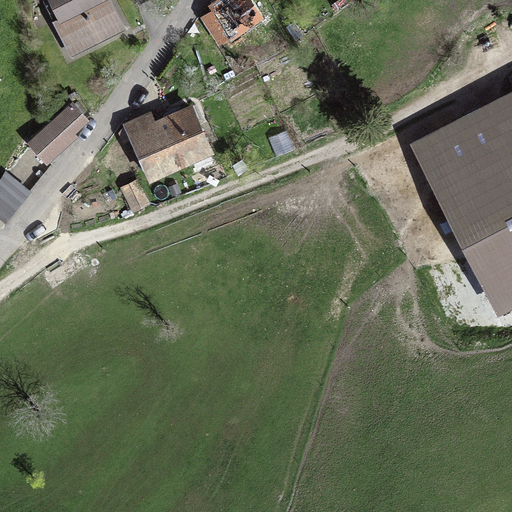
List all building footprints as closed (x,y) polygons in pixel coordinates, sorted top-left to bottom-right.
[(52,20),(67,49),(93,36),(96,41),(124,27),(109,0),(52,0),(61,16),(52,20)] [(219,0),(212,5),(216,11),(204,19),(219,42),(268,9),(261,0),(255,0),(254,1),(252,0),(219,0)] [(493,299),(511,289),(511,93),(414,144),(493,299)] [(66,143),(64,140),(90,115),(77,101),(73,105),(72,103),(30,141),(47,160),(66,143)] [(119,132),(123,141),(131,137),(149,176),(209,149),(197,123),(202,121),(195,104),(181,111),(179,106),(165,112),(167,117),(136,131),(131,121),(126,122),(119,132)] [(133,210),(148,202),(136,180),(122,187),(133,210)] [(0,200),(0,215),(4,218),(23,196),(11,187),(0,200)]
